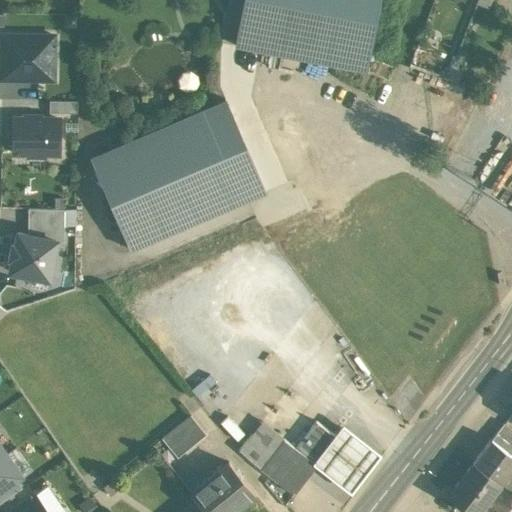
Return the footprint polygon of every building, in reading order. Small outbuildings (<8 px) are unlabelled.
[(244,0),(235,46),(365,71),(378,0),(244,0)] [(1,47),(1,78),(1,79),(53,80),(54,36),(2,35),(1,47)] [(225,99),(90,157),(131,251),(265,193),(225,99)] [(77,102),(50,102),(50,113),(76,114),(77,102)] [(59,153),(59,120),(14,119),(13,153),(28,153),(28,158),(46,158),(46,153),(59,153)] [(64,210),(28,209),(27,235),(57,241),(63,244),(64,210)] [(49,280),(57,241),(27,235),(18,233),(15,245),(13,245),(10,259),(13,260),(10,272),(49,280)] [(190,416),(161,439),(177,458),(205,435),(190,416)] [(262,422),(238,450),(260,469),(293,495),(317,465),(316,464),(337,438),(316,421),(295,448),(262,422)] [(511,430),(504,424),(492,439),(511,454),(511,430)] [(337,438),(316,464),(317,465),(352,492),(382,453),(346,425),(337,438)] [(511,454),(492,439),(474,461),(502,483),(509,475),(511,470),(511,454)] [(4,455),(0,458),(0,489),(14,479),(19,475),(4,455)] [(478,511),(502,483),(474,461),(447,495),(469,511),(478,511)] [(228,463),(191,493),(202,508),(203,507),(206,511),(234,511),(255,495),(228,463)] [(511,477),(509,475),(502,483),(511,490),(511,477)] [(0,503),(21,488),(14,479),(0,489),(0,503)] [(46,511),(35,495),(10,511),(46,511)]
